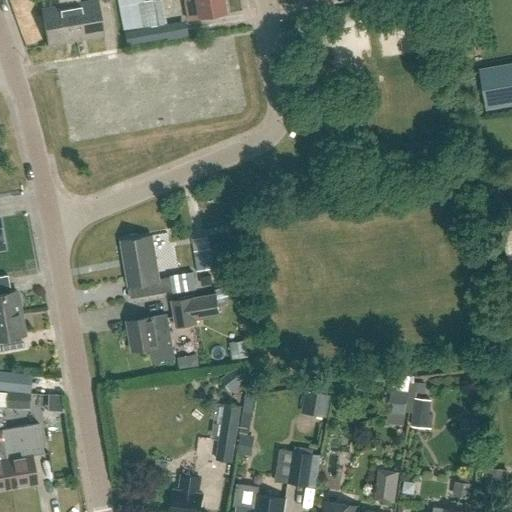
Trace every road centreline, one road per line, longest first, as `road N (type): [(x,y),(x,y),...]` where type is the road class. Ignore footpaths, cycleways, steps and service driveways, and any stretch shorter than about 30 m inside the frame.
road 1 (residential): [(48,227),(270,135),(281,101),(263,0)]
road 2 (residential): [(105,511),(48,227)]
road 3 (residential): [(48,227),(10,63)]
